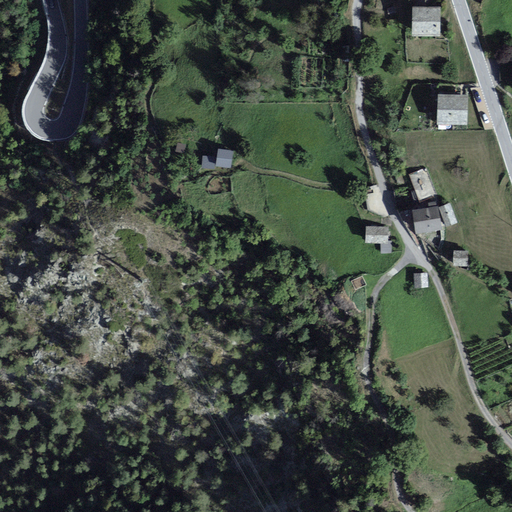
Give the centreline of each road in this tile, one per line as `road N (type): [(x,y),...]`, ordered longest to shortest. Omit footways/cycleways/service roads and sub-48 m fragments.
road 1 (tertiary): [(58,0),(66,53),(36,115),(63,128),(77,119),(88,90),(87,0)]
road 2 (track): [(416,253),(382,279),(359,360),(414,511)]
road 3 (track): [(431,263),(481,399),(511,438)]
road 4 (tertiary): [(460,0),(511,157)]
